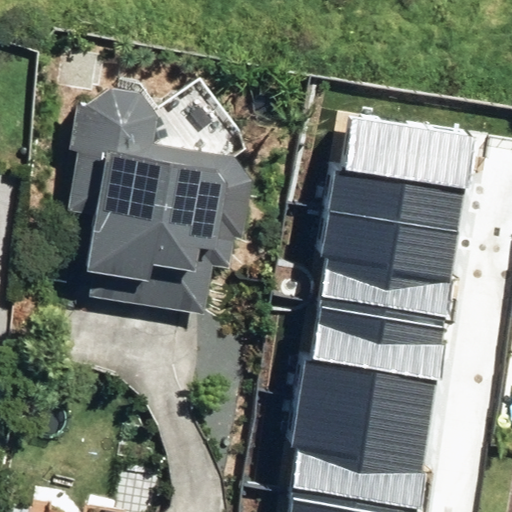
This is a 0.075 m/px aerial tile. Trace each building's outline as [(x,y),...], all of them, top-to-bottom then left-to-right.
[(99,200),(88,290),(228,307),(247,162),(230,137),(153,127),(157,97),(138,76),(101,73),(78,88),(74,136),(86,136),(78,196),(99,200)] [(473,134),(350,116),(335,213),(458,232),(473,134)] [(445,320),(458,232),(335,213),(322,301),(445,320)] [(445,320),(322,301),(313,358),(306,406),(429,425),(437,377),(445,320)] [(353,511),(416,511),(429,425),(306,406),(292,503),(353,511)] [(10,511),(96,511),(12,500),(10,511)] [(353,511),(292,503),(290,511),(353,511)]
